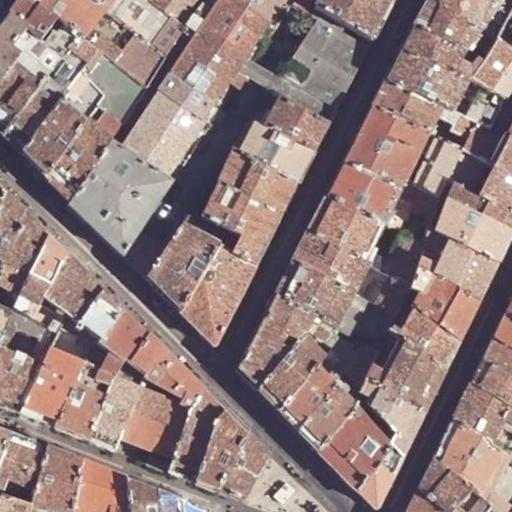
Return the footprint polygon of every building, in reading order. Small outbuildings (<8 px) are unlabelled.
[(20,0),(16,6),(9,15),(27,30),(41,40),(56,20),(32,0),(20,0)] [(105,14),(88,0),(32,0),(56,20),(64,26),(78,36),(85,42),(105,14)] [(88,0),(105,14),(115,0),(88,0)] [(148,1),(146,0),(115,0),(105,14),(135,37),(165,60),(183,34),(185,30),(148,1)] [(148,0),(148,1),(185,30),(203,5),(206,0),(148,0)] [(221,0),(213,12),(194,41),(160,94),(203,122),(284,0),(221,0)] [(316,9),(320,0),(284,0),(203,122),(165,178),(173,184),(235,89),(252,64),(294,0),(297,0),(315,10),(316,9)] [(392,0),(320,0),(316,9),(371,43),(388,9),(392,0)] [(428,0),(426,4),(481,33),(487,21),(496,3),(498,0),(428,0)] [(501,0),(498,0),(496,3),(511,11),(511,5),(507,3),(501,0)] [(413,30),(466,56),(471,49),(480,34),(481,34),(481,33),(426,4),(419,18),(413,30)] [(183,34),(194,41),(213,12),(203,5),(185,30),(183,34)] [(511,11),(503,29),(495,42),(511,52),(511,11)] [(135,37),(105,14),(85,42),(98,53),(115,65),(135,37)] [(9,15),(0,27),(0,84),(20,58),(11,51),(27,30),(9,15)] [(41,40),(27,30),(11,51),(20,58),(21,56),(47,77),(61,59),(48,47),(64,26),(56,20),(41,40)] [(367,51),(316,20),(277,80),(269,91),(267,96),(277,101),(327,128),(343,97),(367,51)] [(481,33),(481,34),(495,42),(503,29),(487,21),(481,33)] [(64,26),(48,47),(61,59),(67,50),(78,36),(64,26)] [(466,56),(413,30),(405,45),(400,55),(453,76),(460,66),(466,56)] [(78,36),(67,50),(88,67),(98,53),(85,42),(78,36)] [(165,60),(135,37),(115,65),(146,90),(165,60)] [(483,64),(471,84),(479,89),(503,104),(504,105),(511,90),(511,52),(495,42),(483,64)] [(471,49),(466,56),(474,59),(478,52),(471,49)] [(47,77),(45,81),(66,97),(82,75),(88,67),(67,50),(61,59),(47,77)] [(115,65),(98,53),(88,67),(82,75),(104,99),(86,124),(110,144),(146,90),(115,65)] [(392,71),(385,84),(442,111),(453,116),(458,106),(462,98),(469,83),(453,76),(400,55),(392,71)] [(21,56),(20,58),(0,84),(0,134),(3,137),(45,81),(47,77),(21,56)] [(471,71),(460,66),(453,76),(469,83),(471,85),(471,84),(483,64),(477,61),(471,71)] [(252,64),(235,89),(238,91),(248,78),(269,91),(277,80),(252,64)] [(104,99),(82,75),(66,97),(61,103),(86,124),(104,99)] [(15,149),(22,156),(61,103),(66,97),(45,81),(3,137),(15,149)] [(469,83),(462,98),(472,103),(479,89),(471,84),(471,85),(469,83)] [(372,110),(427,138),(430,134),(442,111),(385,84),(376,103),(372,110)] [(503,104),(479,89),(472,103),(468,111),(463,121),(476,126),(477,125),(488,130),(489,130),(496,118),(503,104)] [(203,122),(160,94),(121,151),(165,178),(203,122)] [(268,119),(264,129),(313,155),(321,139),(327,128),(277,101),(268,119)] [(61,103),(22,156),(36,171),(46,180),(86,124),(61,103)] [(511,108),(504,105),(503,104),(496,118),(511,127),(511,108)] [(458,106),(453,116),(463,121),(468,111),(458,106)] [(404,182),(405,183),(408,176),(420,154),(427,138),(372,110),(356,141),(343,167),(398,194),(404,182)] [(453,116),(442,111),(430,134),(427,138),(434,141),(437,143),(462,154),(475,128),(476,126),(463,121),(453,116)] [(257,112),(250,122),(255,125),(264,129),(268,119),(257,112)] [(511,127),(496,118),(489,130),(507,140),(511,129),(511,127)] [(86,124),(46,180),(70,204),(71,205),(110,144),(86,124)] [(255,125),(242,150),(239,148),(235,156),(296,188),(307,168),(313,155),(264,129),(255,125)] [(476,126),(475,128),(486,135),(488,130),(477,125),(476,126)] [(475,128),(462,154),(484,166),(492,170),(504,145),(486,135),(475,128)] [(427,138),(420,154),(429,158),(437,143),(434,141),(427,138)] [(504,145),(492,170),(511,180),(511,142),(507,140),(504,145)] [(414,188),(440,200),(447,184),(453,188),(469,196),(484,166),(462,154),(437,143),(429,158),(418,181),(414,188)] [(111,248),(122,259),(139,234),(173,184),(165,178),(121,151),(110,144),(71,205),(70,204),(68,207),(89,227),(111,248)] [(290,200),(296,188),(235,156),(217,188),(280,220),(290,200)] [(484,166),(469,196),(477,199),(492,170),(484,166)] [(334,185),(326,201),(382,228),(400,195),(398,194),(343,167),(334,185)] [(511,180),(492,170),(477,199),(511,217),(511,180)] [(418,181),(408,176),(405,183),(414,188),(418,181)] [(428,230),(431,222),(440,200),(414,188),(405,183),(404,182),(398,194),(400,195),(382,228),(401,237),(425,249),(428,240),(425,239),(428,230)] [(447,184),(440,200),(445,203),(453,188),(447,184)] [(268,242),(280,220),(217,188),(200,221),(223,233),(240,241),(232,256),(232,257),(254,269),(268,242)] [(453,188),(445,203),(511,236),(511,235),(511,217),(477,199),(469,196),(453,188)] [(0,272),(27,216),(13,203),(4,194),(0,203),(0,272)] [(316,220),(307,236),(365,265),(368,257),(382,228),(326,201),(316,220)] [(445,203),(433,233),(497,265),(506,248),(511,236),(445,203)] [(189,215),(180,229),(216,248),(223,233),(200,221),(189,215)] [(27,216),(0,272),(0,287),(20,297),(29,278),(47,237),(34,223),(27,216)] [(146,282),(179,315),(216,248),(180,229),(169,246),(165,252),(146,282)] [(425,249),(418,273),(478,304),(489,281),(497,265),(433,233),(428,230),(425,239),(428,240),(425,249)] [(223,233),(216,248),(232,256),(240,241),(223,233)] [(139,234),(122,259),(131,268),(146,282),(165,252),(159,248),(139,234)] [(299,253),(292,267),(353,297),(367,267),(365,265),(307,236),(299,253)] [(47,237),(29,278),(50,287),(56,290),(70,259),(54,244),(47,237)] [(386,266),(382,274),(389,277),(411,288),(418,273),(425,249),(401,237),(386,266)] [(189,325),(213,349),(227,322),(254,269),(232,257),(232,256),(216,248),(179,315),(189,325)] [(386,266),(368,257),(365,265),(367,267),(382,274),(386,266)] [(50,287),(43,300),(65,312),(62,317),(67,320),(80,327),(81,326),(102,291),(84,273),(70,259),(56,290),(50,287)] [(283,285),(275,300),(316,321),(336,331),(353,297),(292,267),(283,285)] [(367,267),(353,297),(375,307),(389,277),(382,274),(367,267)] [(478,304),(418,273),(411,288),(408,293),(417,297),(412,310),(414,312),(458,343),(471,318),(478,304)] [(389,277),(375,307),(397,318),(404,304),(408,293),(411,288),(389,277)] [(20,297),(14,310),(32,320),(43,300),(50,287),(29,278),(20,297)] [(14,310),(20,297),(0,287),(0,305),(13,312),(14,310)] [(102,291),(81,326),(86,330),(99,340),(103,344),(121,310),(108,297),(102,291)] [(408,293),(404,304),(412,310),(417,297),(408,293)] [(353,297),(336,331),(379,354),(389,334),(395,323),(397,318),(375,307),(353,297)] [(65,312),(43,300),(32,320),(49,329),(49,328),(57,314),(62,317),(65,312)] [(246,381),(257,393),(306,341),(305,341),(316,321),(275,300),(263,323),(238,373),(246,381)] [(397,318),(395,323),(401,326),(406,316),(410,318),(414,312),(412,310),(404,304),(397,318)] [(0,334),(2,336),(13,312),(0,305),(0,334)] [(32,320),(14,310),(13,312),(2,336),(0,340),(0,350),(42,368),(59,333),(49,328),(49,329),(32,320)] [(129,319),(121,310),(103,344),(101,348),(111,358),(122,367),(125,360),(132,365),(147,337),(141,331),(129,319)] [(401,333),(397,340),(399,341),(443,375),(452,357),(458,343),(414,312),(410,318),(401,333)] [(57,314),(49,328),(59,333),(61,327),(63,327),(67,320),(62,317),(57,314)] [(511,323),(504,318),(496,333),(492,342),(511,353),(511,323)] [(42,368),(20,415),(34,421),(41,423),(71,359),(86,330),(81,326),(80,327),(67,320),(63,327),(61,327),(59,333),(42,368)] [(347,362),(379,354),(336,331),(316,321),(305,341),(306,341),(307,343),(308,342),(315,340),(334,353),(347,362)] [(99,340),(86,330),(71,359),(86,365),(99,340)] [(392,335),(397,340),(401,333),(395,330),(392,335)] [(147,337),(132,365),(147,377),(145,382),(169,398),(174,393),(175,394),(188,378),(177,367),(159,349),(147,337)] [(103,344),(99,340),(86,365),(104,373),(111,358),(101,348),(103,344)] [(319,369),(327,361),(308,342),(307,343),(306,341),(257,393),(266,402),(278,413),(319,369)] [(371,371),(365,384),(423,415),(434,393),(443,375),(399,341),(381,376),(371,371)] [(485,355),(481,364),(511,382),(511,353),(492,342),(485,355)] [(0,350),(0,407),(1,408),(20,415),(42,368),(0,350)] [(327,361),(319,369),(336,387),(345,376),(340,370),(347,362),(334,353),(327,361)] [(379,354),(347,362),(340,370),(345,376),(361,393),(365,384),(371,371),(379,354)] [(122,367),(111,358),(104,373),(117,378),(122,367)] [(48,426),(54,429),(86,365),(71,359),(41,423),(48,426)] [(122,367),(117,378),(141,390),(145,382),(147,377),(132,365),(125,360),(122,367)] [(474,378),(470,386),(509,410),(511,412),(511,382),(481,364),(474,378)] [(75,437),(87,442),(117,378),(104,373),(86,365),(54,429),(75,437)] [(319,369),(278,413),(289,425),(298,433),(336,387),(319,369)] [(345,376),(336,387),(354,406),(358,400),(361,393),(345,376)] [(117,378),(87,442),(101,447),(114,453),(120,440),(141,390),(117,378)] [(194,384),(188,378),(175,394),(174,393),(169,398),(191,414),(192,409),(204,394),(194,384)] [(169,398),(145,382),(141,390),(166,404),(190,416),(191,414),(169,398)] [(365,384),(361,393),(371,399),(366,408),(390,431),(397,437),(391,446),(391,448),(392,449),(401,459),(413,436),(423,415),(365,384)] [(509,410),(470,386),(460,406),(452,422),(490,447),(504,421),(509,410)] [(336,387),(298,433),(311,446),(318,453),(355,407),(354,406),(336,387)] [(141,448),(148,450),(166,404),(141,390),(120,440),(141,448)] [(371,399),(361,393),(358,400),(366,408),(371,399)] [(204,394),(192,409),(191,414),(190,416),(174,461),(170,472),(169,474),(179,478),(196,485),(217,420),(224,414),(213,403),(204,394)] [(358,400),(354,406),(355,407),(383,437),(390,431),(366,408),(358,400)] [(155,453),(174,461),(190,416),(166,404),(148,450),(155,453)] [(337,473),(357,493),(392,449),(391,448),(391,446),(383,437),(355,407),(318,453),(337,473)] [(217,420),(196,485),(217,493),(247,437),(234,424),(224,414),(217,420)] [(511,426),(504,421),(490,447),(502,455),(511,435),(511,426)] [(490,447),(452,422),(432,464),(472,493),(485,502),(499,477),(509,460),(502,455),(490,447)] [(0,461),(9,434),(0,430),(0,461)] [(383,437),(391,446),(397,437),(390,431),(383,437)] [(26,441),(9,434),(0,461),(0,491),(2,492),(3,492),(7,481),(34,492),(46,449),(26,441)] [(256,446),(247,437),(217,493),(247,505),(270,460),(256,446)] [(65,456),(46,449),(34,492),(30,508),(29,511),(70,511),(81,462),(65,456)] [(385,491),(401,459),(392,449),(357,493),(375,511),(385,491)] [(174,461),(155,453),(151,465),(170,472),(174,461)] [(511,462),(509,460),(499,477),(511,484),(511,462)] [(103,471),(81,462),(70,511),(130,511),(126,480),(103,471)] [(424,481),(418,492),(440,511),(454,511),(456,510),(472,493),(432,464),(424,481)] [(511,484),(499,477),(485,502),(486,503),(492,507),(496,502),(499,504),(503,501),(511,507),(511,484)] [(159,511),(157,492),(126,480),(130,511),(159,511)] [(34,492),(7,481),(3,492),(2,492),(1,497),(30,508),(34,492)] [(287,481),(274,496),(283,504),(296,490),(287,481)] [(207,511),(157,492),(159,511),(207,511)] [(440,511),(418,492),(408,511),(440,511)] [(472,493),(456,510),(458,511),(479,511),(486,503),(485,502),(472,493)] [(29,511),(30,508),(1,497),(0,498),(0,511),(29,511)] [(496,502),(492,507),(491,507),(492,509),(495,511),(511,511),(511,507),(503,501),(499,504),(496,502)] [(486,503),(479,511),(458,511),(456,510),(454,511),(489,511),(492,509),(491,507),(492,507),(486,503)]
